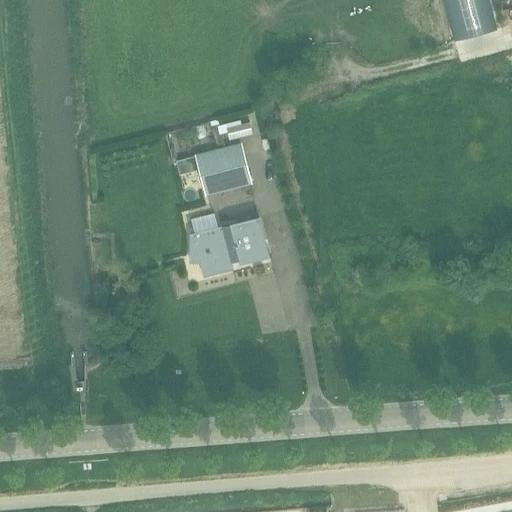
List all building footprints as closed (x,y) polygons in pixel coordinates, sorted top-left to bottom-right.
[(488,0),(443,0),(454,40),(496,29),(488,0)] [(218,120),(210,122),(217,149),(225,147),(218,120)] [(250,123),(226,128),(229,140),(253,134),(250,123)] [(170,132),(165,134),(169,148),(174,146),(170,132)] [(217,149),(194,155),(205,197),(252,185),(241,143),(225,147),(217,149)] [(174,146),(169,148),(172,159),(177,157),(174,146)] [(259,215),(193,232),(204,276),(233,269),(231,259),(239,257),(240,262),(269,255),(259,215)]
